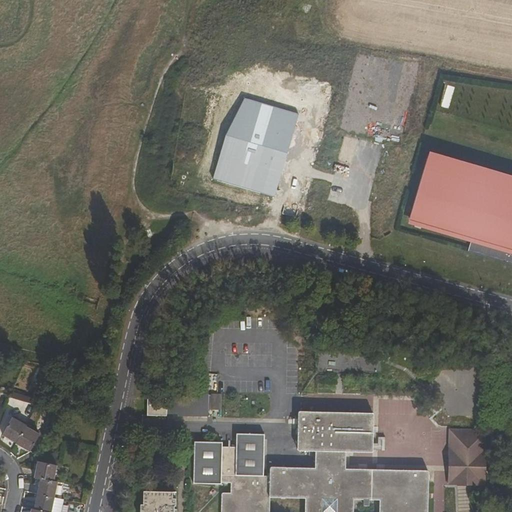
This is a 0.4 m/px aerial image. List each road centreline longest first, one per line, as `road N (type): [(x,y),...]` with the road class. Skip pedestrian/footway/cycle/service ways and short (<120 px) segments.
road 1 (residential): [(91,511),(146,300),(170,269),(214,244),(267,240),(306,248),(511,306)]
road 2 (unknown): [(112,419),(265,426),(287,411),(282,369)]
